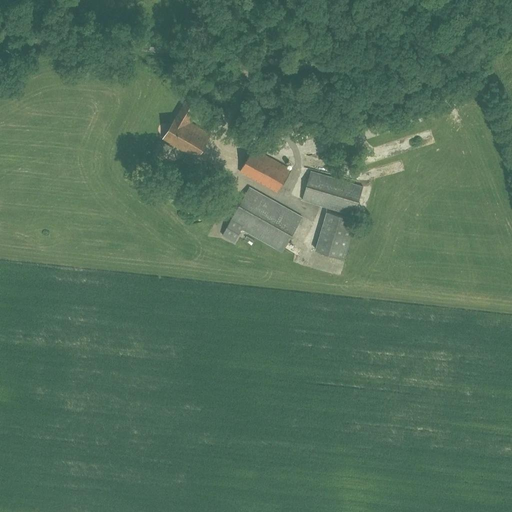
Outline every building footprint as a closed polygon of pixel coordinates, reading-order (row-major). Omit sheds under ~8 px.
[(186,100),(163,139),(196,158),(210,134),(191,122),(200,108),(186,100)] [(126,109),(129,113),(140,106),(136,101),(126,109)] [(274,156),(288,161),(292,151),(289,150),(291,143),(280,139),(274,156)] [(156,149),(167,156),(173,148),(161,140),(156,149)] [(240,172),(277,193),(292,169),(254,148),(240,172)] [(342,163),(340,172),(348,174),(350,165),(342,163)] [(363,186),(311,170),(302,200),(354,216),(363,186)] [(223,235),(234,241),(241,229),(282,252),(302,216),(250,187),(223,235)] [(315,251),(346,258),(356,220),(327,211),(315,251)] [(205,237),(216,243),(224,227),(214,221),(205,237)]
